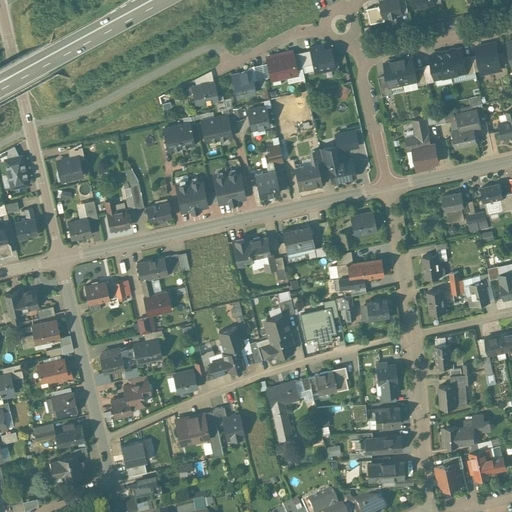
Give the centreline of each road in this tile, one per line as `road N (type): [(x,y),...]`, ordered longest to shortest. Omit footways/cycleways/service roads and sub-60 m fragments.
road 1 (residential): [(59,259),(386,185)]
road 2 (residential): [(105,438),(276,370),(411,333)]
road 3 (residential): [(0,0),(59,259)]
road 4 (residential): [(59,259),(105,438)]
road 5 (trunk): [(0,88),(162,0)]
road 6 (residential): [(411,333),(424,511)]
road 7 (trunk): [(137,0),(0,76)]
road 8 (residential): [(511,28),(359,55)]
road 9 (residential): [(386,185),(411,333)]
road 10 (residential): [(386,185),(359,55)]
road 11 (residential): [(386,185),(511,158)]
road 12 (residential): [(229,63),(299,29),(341,25)]
